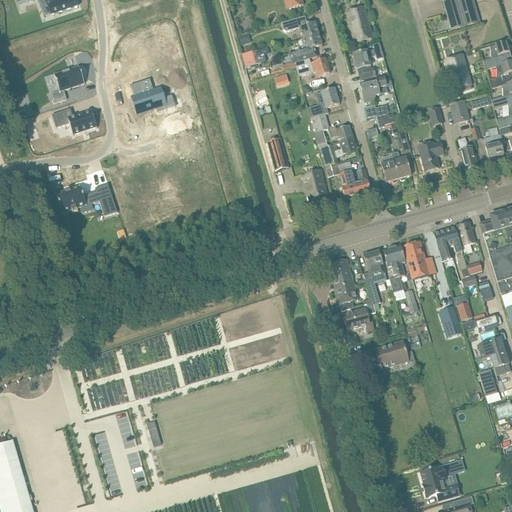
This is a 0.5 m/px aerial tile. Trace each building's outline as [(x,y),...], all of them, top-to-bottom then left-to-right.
[(38,0),(41,7),(48,5),(51,14),(51,15),(78,6),(76,1),(75,0),(38,0)] [(284,0),(287,10),(294,8),(303,6),(301,0),(284,0)] [(465,27),(457,0),(451,0),(443,3),(451,31),(465,27)] [(457,0),(465,27),(479,23),(477,23),(470,0),(457,0)] [(354,44),(364,41),(372,39),(364,7),(356,10),(346,12),(354,44)] [(300,29),(303,40),(318,35),(315,24),(307,26),(305,17),(281,24),(283,31),(286,33),(300,29)] [(248,35),(238,37),(241,47),(251,44),(248,35)] [(289,53),(292,64),(294,63),(295,64),(309,60),(318,57),(315,49),(322,47),(318,35),(303,40),(300,41),(303,49),(289,53)] [(151,42),(126,50),(131,67),(147,62),(149,70),(164,65),(162,57),(156,58),(151,42)] [(486,71),(495,68),(508,64),(505,54),(509,53),(506,44),(507,44),(506,43),(489,48),(490,50),(491,59),(483,62),(486,71)] [(363,53),(353,56),(357,70),(358,73),(360,73),(362,81),(372,79),(375,78),(376,78),(374,69),(371,70),(369,59),(376,58),(377,61),(384,59),(379,44),(373,46),(374,51),(367,52),(363,53)] [(258,52),(253,54),(255,58),(258,57),(258,59),(260,58),(261,63),(262,63),(266,62),(264,56),(269,55),(267,48),(257,51),(258,52)] [(257,51),(242,55),(246,68),(258,65),(258,67),(262,66),(262,63),(261,63),(260,58),(258,59),(258,57),(255,58),(253,54),(258,52),(257,51)] [(453,91),(463,89),(471,86),(462,56),(445,61),(453,91)] [(295,64),(296,70),(299,77),(316,72),(318,78),(330,74),(326,60),(310,64),(309,60),(295,64)] [(292,64),(282,67),(283,70),(284,73),(296,70),(295,64),(294,63),(292,64)] [(491,90),(501,87),(511,83),(511,75),(511,74),(511,73),(511,63),(508,64),(495,68),(496,70),(497,79),(489,81),(491,90)] [(59,92),(52,95),(55,104),(66,100),(64,91),(84,85),(79,68),(54,76),(59,92)] [(387,74),(376,78),(375,78),(376,82),(361,86),(365,105),(375,102),(374,97),(388,94),(385,83),(389,82),(387,74)] [(286,76),(274,80),(276,85),(288,81),(286,76)] [(144,94),(131,98),(137,114),(159,108),(159,107),(165,105),(160,91),(161,90),(160,88),(153,91),(149,80),(141,83),(144,94)] [(511,83),(501,87),(502,90),(503,98),(491,101),(493,110),(507,106),(511,104),(511,83)] [(308,109),(307,109),(310,119),(310,120),(311,119),(319,117),(324,116),(328,114),(326,109),(327,109),(330,108),(339,106),(334,89),(327,92),(321,93),(321,94),(316,96),(319,106),(308,110),(308,109)] [(473,110),(489,106),(487,99),(471,103),(473,110)] [(454,125),(464,123),(470,121),(465,102),(449,106),(454,125)] [(499,130),(511,125),(511,104),(507,106),(508,109),(509,117),(496,121),(499,130)] [(384,119),(389,118),(388,114),(386,106),(374,109),(376,118),(383,116),(384,119)] [(197,108),(191,110),(194,119),(200,117),(197,108)] [(70,110),(52,116),(56,129),(69,125),(73,136),(74,136),(73,135),(96,128),(96,129),(97,129),(91,110),(90,111),(73,117),(70,110)] [(433,128),(442,125),(438,110),(428,113),(433,128)] [(383,116),(376,118),(379,129),(390,127),(390,126),(400,123),(397,115),(389,118),(384,119),(383,116)] [(328,149),(327,148),(322,132),(327,131),(330,140),(337,138),(339,145),(353,140),(349,128),(336,132),(335,128),(329,130),(325,116),(320,118),(319,117),(311,119),(310,120),(309,120),(317,144),(319,151),(328,149)] [(32,119),(24,122),(26,129),(35,126),(32,119)] [(402,122),(400,123),(390,126),(390,127),(392,131),(397,135),(403,154),(410,152),(402,122)] [(474,141),(480,140),(477,129),(471,131),(474,141)] [(366,133),(368,139),(378,136),(377,130),(366,133)] [(196,135),(172,143),(174,152),(175,151),(182,170),(197,165),(194,154),(201,151),(196,135)] [(495,137),(483,140),(485,148),(488,160),(495,159),(496,160),(496,161),(502,160),(501,157),(502,157),(503,157),(500,144),(502,144),(500,136),(495,137)] [(280,139),(267,143),(275,172),(288,169),(280,139)] [(357,153),(353,140),(339,145),(341,151),(338,152),(336,146),(327,148),(328,149),(319,151),(324,169),(337,165),(338,165),(337,159),(357,153)] [(418,148),(422,164),(425,173),(439,169),(436,158),(443,156),(440,144),(433,146),(432,144),(418,148)] [(473,147),(459,151),(464,172),(478,168),(473,147)] [(397,181),(398,181),(393,160),(389,161),(385,158),(381,159),(380,163),(381,166),(386,184),(392,182),(393,184),(397,183),(397,181)] [(393,160),(398,181),(400,180),(401,182),(405,181),(405,179),(411,177),(406,159),(400,161),(400,158),(393,160)] [(131,169),(124,172),(134,203),(146,198),(142,186),(166,179),(169,185),(179,181),(172,162),(162,165),(160,159),(146,163),(145,159),(139,161),(139,160),(129,164),(131,169)] [(349,164),(337,167),(339,176),(351,172),(349,164)] [(345,200),(358,197),(354,183),(351,172),(339,176),(337,167),(337,165),(324,169),(327,179),(331,178),(339,176),(345,200)] [(359,182),(354,183),(358,197),(371,194),(365,170),(357,172),(359,182)] [(329,205),(321,172),(303,178),(311,210),(329,205)] [(80,187),(56,195),(62,214),(99,202),(104,217),(117,213),(108,185),(95,189),(96,192),(83,197),(80,187)] [(137,204),(120,210),(129,239),(140,235),(135,218),(140,216),(137,204)] [(511,291),(511,210),(490,217),(491,222),(480,225),(483,236),(488,254),(497,284),(500,295),(511,291)] [(462,248),(466,247),(475,244),(469,224),(456,228),(462,248)] [(455,228),(444,231),(450,249),(453,248),(461,272),(467,270),(455,228)] [(117,232),(120,242),(126,240),(123,230),(117,232)] [(450,249),(444,231),(433,234),(442,263),(449,261),(453,260),(450,249)] [(436,274),(434,268),(431,258),(425,260),(420,243),(402,248),(412,281),(436,274)] [(400,247),(391,249),(400,277),(404,276),(401,264),(405,263),(400,247)] [(404,291),(400,277),(391,249),(383,252),(387,268),(391,267),(394,279),(390,280),(394,294),(404,291)] [(385,276),(382,266),(381,263),(378,253),(364,257),(368,270),(370,277),(364,279),(364,280),(366,285),(371,304),(372,306),(374,306),(379,304),(375,291),(374,291),(371,280),(385,276)] [(327,266),(332,281),(341,279),(344,288),(354,286),(349,270),(346,260),(327,266)] [(469,275),(472,275),(482,272),(479,263),(467,267),(469,275)] [(461,282),(463,290),(477,286),(475,278),(461,282)] [(356,293),(354,286),(344,288),(341,279),(332,281),(341,312),(350,310),(354,309),(352,303),(358,301),(356,293)] [(490,289),(481,292),(484,304),(493,301),(490,289)] [(404,294),(411,315),(418,313),(412,291),(404,294)] [(506,309),(511,328),(511,293),(501,296),(505,309),(506,309)] [(371,304),(366,305),(369,315),(376,313),(374,306),(372,306),(371,304)] [(457,308),(461,323),(473,319),(468,304),(457,308)] [(442,312),(448,333),(460,329),(453,308),(442,312)] [(370,324),(366,310),(343,316),(347,331),(366,326),(367,333),(374,331),(372,324),(370,324)] [(493,316),(476,321),(479,333),(497,328),(493,316)] [(509,365),(501,339),(477,346),(481,359),(490,357),(494,370),(509,365)] [(373,379),(383,376),(381,370),(409,362),(403,343),(375,351),(378,361),(369,363),(373,379)] [(479,374),(486,398),(497,394),(490,371),(479,374)] [(498,424),(511,420),(511,412),(509,402),(493,406),(498,424)] [(0,511),(32,511),(15,452),(13,442),(0,445),(0,511)] [(423,473),(420,474),(424,485),(425,491),(424,491),(426,499),(436,496),(438,503),(439,503),(444,501),(460,497),(457,486),(448,488),(445,477),(447,477),(451,476),(453,475),(451,468),(451,467),(451,465),(450,465),(443,467),(438,469),(438,468),(437,467),(428,469),(429,471),(426,472),(423,473)] [(505,475),(498,477),(501,485),(507,483),(505,475)] [(454,510),(447,511),(471,511),(470,506),(474,505),(472,498),(452,503),(454,510)]
